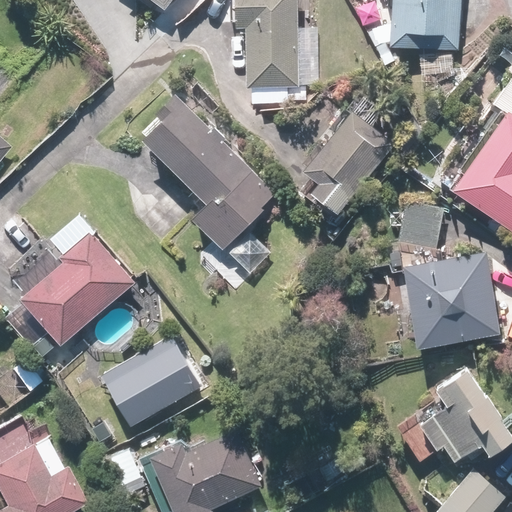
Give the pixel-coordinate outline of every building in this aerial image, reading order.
[(150,0),(161,9),(168,0),(150,0)] [(285,86),(316,86),(316,28),(295,28),(294,0),(229,0),(229,26),(245,26),(245,86),(248,86),(248,101),(285,101),(285,86)] [(458,0),(388,0),(387,48),(457,50),(458,0)] [(271,190),(174,98),(136,139),(204,204),(190,219),(219,246),(271,190)] [(511,115),(501,108),(446,189),(490,219),(511,233),(511,115)] [(331,218),(392,142),(351,110),(297,177),(304,183),(298,190),(331,218)] [(444,206),(404,198),(395,241),(434,249),(444,206)] [(58,344),(132,282),(86,228),(53,255),(59,262),(4,309),(35,347),(50,335),(58,344)] [(483,251),(396,265),(409,349),(497,335),(483,251)] [(39,382),(19,358),(0,374),(0,390),(12,404),(39,382)] [(466,367),(429,390),(435,398),(393,425),(416,461),(439,446),(450,462),(471,448),(470,448),(476,444),(483,454),(510,437),(500,420),(466,367)] [(179,439),(143,454),(167,511),(209,511),(206,505),(255,485),(232,430),(183,450),(179,439)] [(0,511),(62,511),(80,503),(61,465),(56,468),(40,438),(0,458),(0,511)] [(487,511),(502,496),(471,467),(430,511),(431,511),(487,511)]
